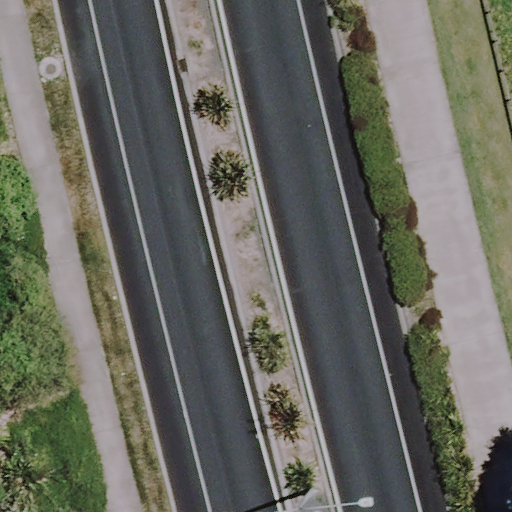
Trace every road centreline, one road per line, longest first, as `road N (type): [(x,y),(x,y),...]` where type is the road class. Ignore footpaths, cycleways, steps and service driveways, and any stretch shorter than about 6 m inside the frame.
road 1 (primary): [(300,511),(243,344),(147,0)]
road 2 (primary): [(312,0),(401,511)]
